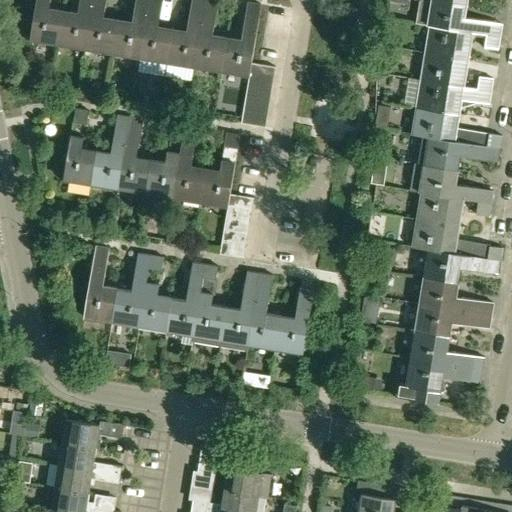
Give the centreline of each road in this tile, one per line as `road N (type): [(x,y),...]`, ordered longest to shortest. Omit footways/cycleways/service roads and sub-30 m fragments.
road 1 (residential): [(494,456),(184,406)]
road 2 (residential): [(184,406),(84,390),(50,370),(33,335),(12,226)]
road 3 (residential): [(263,258),(303,0)]
